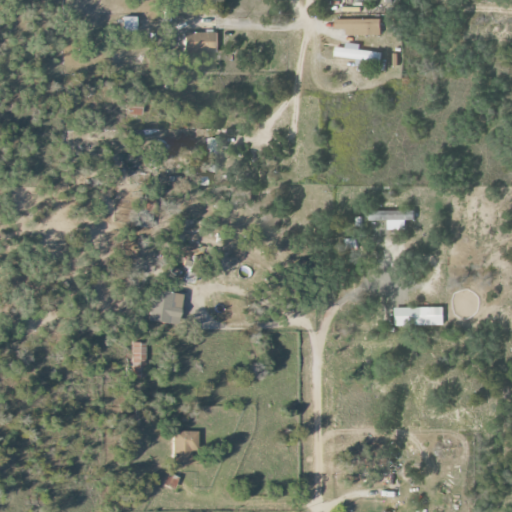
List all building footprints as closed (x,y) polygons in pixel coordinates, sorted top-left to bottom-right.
[(135,17),(122,17),(121,31),(135,31),(135,17)] [(383,19),(338,19),(337,29),(348,29),(347,35),(383,35),(383,19)] [(183,53),(222,52),(221,33),(182,34),(183,53)] [(382,65),(383,52),(362,50),(362,44),(347,42),(347,47),(338,47),(337,57),(359,59),(359,63),(382,65)] [(217,173),(217,139),(208,139),(207,173),(217,173)] [(169,145),(158,140),(153,148),(164,154),(169,145)] [(418,210),(373,209),(373,220),(391,220),(391,229),(408,230),(409,220),(418,220),(418,210)] [(359,248),(358,238),(346,239),(346,249),(359,248)] [(148,320),(179,324),(182,294),(152,290),(148,320)] [(396,308),(396,326),(446,325),(446,306),(396,308)] [(144,342),(130,343),(131,379),(145,379),(144,342)] [(197,451),(197,431),(172,432),(173,465),(190,464),(190,451),(197,451)] [(163,486),(174,489),(177,477),(166,474),(163,486)]
